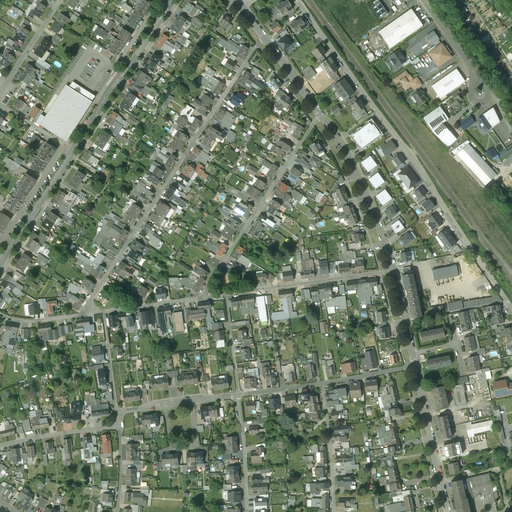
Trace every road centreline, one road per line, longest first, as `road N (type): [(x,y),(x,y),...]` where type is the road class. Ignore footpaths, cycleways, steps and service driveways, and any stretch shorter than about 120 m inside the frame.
road 1 (residential): [(296,0),(511,310)]
road 2 (residential): [(88,313),(91,297),(262,39)]
road 3 (residential): [(205,297),(320,113)]
road 4 (residential): [(205,297),(391,270)]
road 5 (residential): [(320,113),(353,168),(391,270)]
road 6 (primary): [(165,6),(72,151)]
road 7 (residential): [(412,364),(446,511)]
road 8 (primary): [(72,151),(0,264)]
road 9 (residential): [(320,382),(334,511)]
